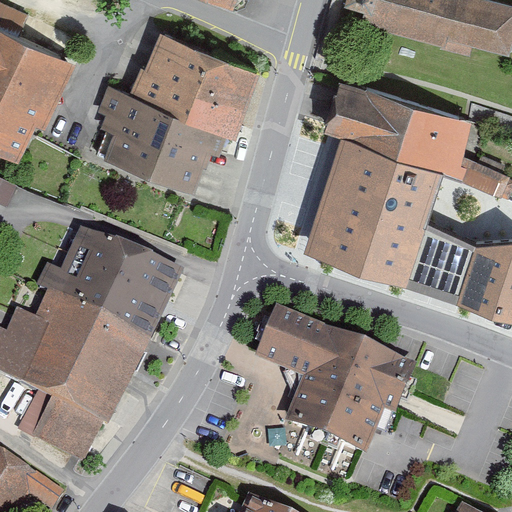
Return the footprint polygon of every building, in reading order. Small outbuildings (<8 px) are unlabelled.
[(192,0),(225,14),(230,0),(192,0)] [(511,0),(353,0),(364,3),(360,21),(442,40),(441,45),(470,52),(473,39),(509,48),(511,36),(511,0)] [(0,160),(9,165),(25,130),(36,135),(70,64),(0,31),(0,160)] [(249,77),(154,37),(127,102),(221,142),(249,77)] [(459,126),(341,87),(325,134),(342,140),(443,174),(459,126)] [(213,160),(221,142),(127,102),(103,92),(93,115),(102,119),(97,132),(107,137),(97,160),(185,198),(203,156),(213,160)] [(443,174),(342,140),(304,254),(406,287),(426,225),(443,174)] [(0,197),(9,202),(19,180),(0,171),(0,197)] [(476,248),(426,225),(406,287),(455,306),(476,248)] [(65,235),(4,370),(110,417),(171,283),(65,235)] [(511,245),(476,248),(455,306),(511,323),(511,245)] [(403,363),(270,317),(252,370),(300,387),(284,433),(369,462),(403,363)] [(0,461),(0,511),(13,511),(23,498),(45,511),(49,511),(58,498),(0,461)]
